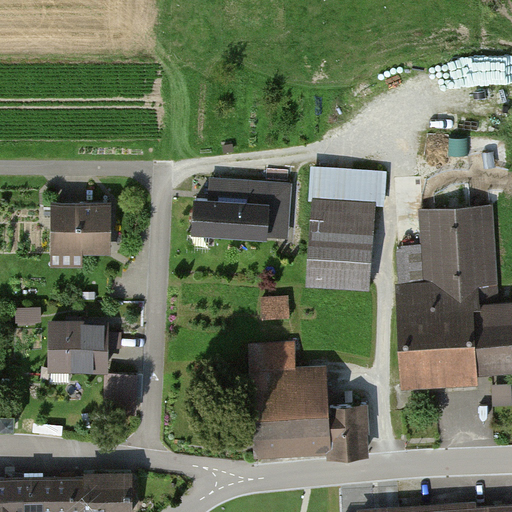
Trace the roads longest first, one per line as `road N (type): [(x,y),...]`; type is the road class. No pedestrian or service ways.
road 1 (residential): [(149,460),(166,169),(0,166)]
road 2 (unclassified): [(230,484),(511,461)]
road 3 (residential): [(0,443),(149,460)]
